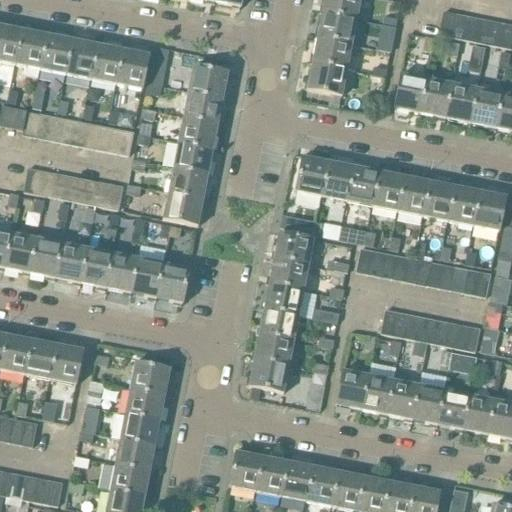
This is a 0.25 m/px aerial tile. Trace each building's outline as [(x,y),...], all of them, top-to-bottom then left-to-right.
[(239,10),(241,0),(214,0),(213,5),(239,10)] [(323,0),(321,16),(356,23),(360,0),(323,0)] [(450,41),(454,17),(442,15),(438,39),(450,41)] [(316,41),(347,48),(351,48),(356,23),(321,16),(316,41)] [(454,17),(450,41),(461,43),(466,20),(454,17)] [(383,19),(381,28),(395,31),(396,22),(383,19)] [(466,20),(461,43),(473,45),(477,22),(466,20)] [(477,22),(473,45),(485,48),(489,24),(477,22)] [(489,24),(485,48),(496,50),(501,26),(489,24)] [(511,28),(501,26),(496,50),(508,52),(511,32),(511,28)] [(0,29),(0,66),(13,69),(19,34),(0,29)] [(19,34),(13,69),(38,74),(45,39),(19,34)] [(45,39),(38,74),(63,79),(70,44),(45,39)] [(424,40),(421,54),(431,56),(433,42),(424,40)] [(351,48),(347,48),(316,41),(311,66),(346,73),(351,48)] [(89,84),(96,49),(70,44),(63,79),(89,84)] [(377,44),(375,54),(390,56),(391,47),(377,44)] [(449,45),(447,59),(456,60),(459,47),(449,45)] [(114,89),(121,54),(96,49),(89,84),(114,89)] [(471,49),(469,62),(482,64),(484,52),(474,50),(471,49)] [(151,61),(149,70),(164,73),(169,53),(153,50),(151,61)] [(140,94),(147,59),(121,54),(114,89),(140,94)] [(500,55),(497,69),(507,70),(509,57),(500,55)] [(346,73),(311,66),(306,93),(341,100),(346,73)] [(226,76),(191,69),(186,95),(221,102),(226,76)] [(373,70),(371,79),(385,82),(386,72),(373,70)] [(399,77),(393,111),(419,117),(426,82),(399,77)] [(444,122),(451,87),(426,82),(419,117),(444,122)] [(146,87),(144,96),(158,99),(160,90),(146,87)] [(469,127),(476,92),(451,87),(444,122),(469,127)] [(35,92),(31,112),(40,114),(44,94),(35,92)] [(495,132),(502,97),(476,92),(469,127),(495,132)] [(8,93),(5,107),(15,109),(18,95),(8,93)] [(221,102),(186,95),(181,121),(216,127),(221,102)] [(366,105),(380,108),(381,99),(368,96),(366,105)] [(511,135),(511,98),(502,97),(495,132),(511,135)] [(59,103),(56,117),(65,119),(68,105),(59,103)] [(84,108),(81,122),(90,124),(93,110),(84,108)] [(0,113),(0,130),(22,135),(26,115),(1,110),(0,113)] [(109,113),(106,127),(116,128),(118,115),(109,113)] [(141,113),(139,122),(153,124),(155,115),(141,113)] [(26,115),(22,135),(21,139),(33,141),(38,117),(26,115)] [(38,117),(33,141),(44,143),(49,119),(38,117)] [(49,119),(44,143),(56,145),(61,122),(49,119)] [(216,127),(181,121),(176,146),(201,150),(211,152),(216,127)] [(61,122),(56,145),(68,148),(73,124),(61,122)] [(73,124),(68,148),(80,150),(84,126),(73,124)] [(84,126),(80,150),(91,152),(96,129),(84,126)] [(96,129),(91,152),(103,155),(108,131),(96,129)] [(108,131),(103,155),(117,157),(121,134),(108,131)] [(121,134),(117,157),(128,159),(132,136),(121,134)] [(136,138),(134,147),(148,150),(150,140),(136,138)] [(211,152),(201,150),(176,146),(171,171),(185,174),(206,178),(211,152)] [(321,201),(328,166),(301,161),(294,196),(321,201)] [(131,163),(129,172),(143,175),(145,166),(131,163)] [(345,206),(346,202),(352,171),(328,166),(321,201),(345,206)] [(34,198),(39,174),(27,171),(22,195),(34,198)] [(206,178),(185,174),(171,171),(166,196),(201,203),(206,178)] [(371,211),(371,207),(377,176),(352,171),(346,202),(345,206),(371,211)] [(39,174),(34,198),(46,200),(50,176),(39,174)] [(50,176),(46,200),(57,202),(62,178),(50,176)] [(377,176),(371,207),(371,211),(396,216),(403,181),(377,176)] [(62,178),(57,202),(69,205),(74,181),(62,178)] [(74,181),(69,205),(81,207),(86,183),(74,181)] [(422,221),(425,201),(428,186),(403,181),(396,216),(422,221)] [(86,183),(81,207),(93,209),(97,185),(86,183)] [(97,185),(93,209),(104,212),(109,188),(97,185)] [(447,226),(452,198),(454,191),(428,186),(425,201),(422,221),(447,226)] [(109,188),(104,212),(117,214),(122,190),(109,188)] [(126,188),(124,197),(138,200),(140,191),(126,188)] [(471,230),(472,227),(478,195),(454,191),(452,198),(447,226),(471,230)] [(497,236),(504,200),(478,195),(472,227),(471,230),(497,236)] [(161,222),(196,229),(201,203),(166,196),(161,222)] [(9,197),(6,210),(16,212),(18,198),(9,197)] [(34,202),(31,215),(41,217),(43,204),(34,202)] [(59,206),(56,220),(66,222),(68,208),(59,206)] [(84,211),(82,225),(91,227),(94,213),(84,211)] [(109,217),(107,230),(117,232),(119,218),(109,217)] [(281,219),(278,232),(287,234),(290,234),(292,221),(290,220),(281,219)] [(142,237),(145,223),(135,221),(132,235),(142,237)] [(160,226),(157,240),(167,242),(170,228),(160,226)] [(324,227),(321,241),(337,244),(340,230),(324,227)] [(511,230),(502,229),(501,238),(511,240),(511,230)] [(170,230),(168,239),(177,241),(179,232),(170,230)] [(337,244),(346,246),(349,232),(340,230),(337,244)] [(0,234),(0,270),(4,271),(11,236),(0,234)] [(356,234),(354,247),(363,249),(365,235),(356,234)] [(363,249),(372,251),(375,237),(365,235),(363,249)] [(29,277),(32,262),(36,241),(11,236),(4,271),(29,277)] [(133,236),(131,245),(139,247),(141,238),(133,236)] [(313,244),(278,237),(273,262),(308,269),(313,244)] [(388,254),(397,256),(400,242),(390,240),(388,254)] [(54,282),(59,257),(61,246),(36,241),(32,262),(29,277),(54,282)] [(413,259),(422,260),(425,246),(415,245),(413,259)] [(79,286),(80,283),(86,251),(61,246),(59,257),(54,282),(79,286)] [(441,250),(438,264),(448,265),(450,252),(441,250)] [(86,251),(80,283),(79,286),(104,291),(111,256),(86,251)] [(359,252),(354,276),(485,301),(489,278),(359,252)] [(498,254),(496,264),(510,266),(511,257),(498,254)] [(466,255),(463,268),(473,270),(475,256),(466,255)] [(111,256),(104,291),(130,296),(136,261),(111,256)] [(136,261),(130,296),(155,301),(162,266),(136,261)] [(268,287),(299,294),(303,294),(308,269),(273,262),(268,287)] [(328,264),(326,273),(346,277),(348,268),(328,264)] [(181,307),(188,271),(162,266),(155,301),(181,307)] [(303,294),(299,294),(268,287),(263,313),(298,320),(303,294)] [(329,291),(327,300),(341,302),(343,293),(329,291)] [(491,293),(489,305),(502,308),(505,308),(507,301),(508,296),(491,293)] [(488,305),(486,314),(500,317),(502,308),(489,305),(488,305)] [(298,320),(263,313),(258,339),(293,346),(298,320)] [(384,313),(379,337),(474,356),(479,332),(384,313)] [(336,328),(338,319),(314,314),(312,323),(336,328)] [(5,339),(0,361),(0,374),(23,379),(30,344),(5,339)] [(293,346),(258,339),(253,364),(288,371),(293,346)] [(362,353),(372,355),(375,341),(365,339),(362,353)] [(318,350),(332,353),(333,344),(319,341),(318,350)] [(30,344),(23,379),(48,384),(55,349),(30,344)] [(390,344),(388,357),(397,359),(400,346),(390,344)] [(412,348),(410,358),(423,360),(426,347),(413,345),(412,348)] [(480,345),(478,357),(493,359),(495,347),(480,345)] [(74,389),(81,354),(55,349),(48,384),(74,389)] [(442,353),(439,367),(448,369),(451,355),(442,353)] [(94,358),(92,367),(106,370),(108,361),(94,358)] [(462,359),(459,376),(472,378),(475,361),(464,359),(462,359)] [(492,363),(489,377),(498,379),(501,365),(492,363)] [(288,371),(253,364),(248,389),(283,396),(288,371)] [(168,373),(133,366),(128,392),(163,399),(168,373)] [(314,366),(313,375),(326,378),(328,369),(314,366)] [(341,373),(334,408),(361,413),(368,379),(341,373)] [(386,418),(393,383),(368,379),(361,413),(386,418)] [(410,423),(412,417),(417,388),(393,383),(386,418),(410,423)] [(89,384),(86,398),(97,400),(100,401),(102,387),(89,384)] [(436,428),(437,422),(442,393),(417,388),(412,417),(410,423),(436,428)] [(123,417),(126,418),(158,424),(163,399),(128,392),(123,417)] [(442,393),(437,422),(436,428),(461,433),(467,402),(468,398),(442,393)] [(468,398),(467,402),(461,433),(486,438),(492,406),(493,403),(468,398)] [(511,406),(493,403),(492,406),(486,438),(511,443),(511,438),(511,406)] [(306,404),(305,413),(311,414),(318,415),(320,406),(306,404)] [(17,405),(15,419),(24,421),(27,407),(17,405)] [(40,424),(51,426),(55,408),(44,406),(40,424)] [(84,410),(82,422),(96,425),(99,413),(84,410)] [(118,442),(121,443),(153,449),(158,424),(126,418),(123,417),(118,442)] [(0,419),(0,444),(7,446),(12,422),(0,419)] [(12,422),(7,446),(19,448),(23,425),(12,422)] [(23,425),(19,448),(31,451),(36,427),(23,425)] [(79,434),(77,444),(91,446),(93,437),(79,434)] [(113,468),(116,468),(148,475),(153,449),(121,443),(118,442),(113,468)] [(234,456),(227,491),(254,496),(261,461),(234,456)] [(74,460),(72,469),(86,472),(88,463),(74,460)] [(261,461),(254,496),(279,501),(286,466),(261,461)] [(286,466),(279,501),(304,506),(311,471),(286,466)] [(108,493),(110,493),(143,500),(148,475),(116,468),(113,468),(108,493)] [(311,471),(304,506),(329,511),(336,476),(311,471)] [(1,475),(0,482),(0,499),(4,500),(5,500),(9,501),(13,477),(1,475)] [(336,476),(329,511),(335,511),(355,511),(361,481),(336,476)] [(13,477),(9,501),(20,503),(25,479),(13,477)] [(25,479),(20,503),(21,504),(32,506),(37,482),(25,479)] [(381,511),(387,486),(361,481),(355,511),(381,511)] [(37,482),(32,506),(44,508),(49,484),(37,482)] [(49,484),(44,508),(57,510),(61,487),(49,484)] [(69,485),(67,494),(81,497),(83,488),(69,485)] [(387,486),(381,511),(407,511),(411,494),(412,491),(387,486)] [(412,491),(411,494),(407,511),(434,511),(438,496),(412,491)] [(103,511),(140,511),(143,500),(110,493),(108,493),(103,511)] [(5,500),(4,507),(20,510),(21,504),(20,503),(9,501),(5,500)]
